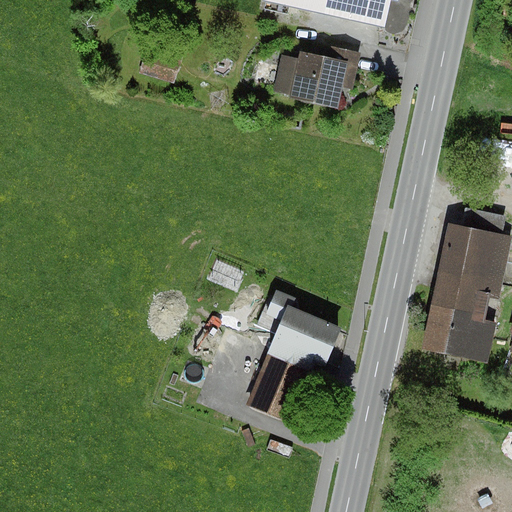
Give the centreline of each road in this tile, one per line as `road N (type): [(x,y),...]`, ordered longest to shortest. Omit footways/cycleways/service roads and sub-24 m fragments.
road 1 (primary): [(346,511),(455,0)]
road 2 (track): [(222,404),(358,454)]
